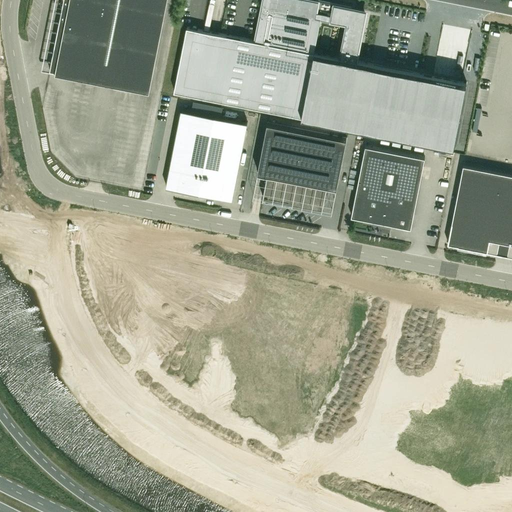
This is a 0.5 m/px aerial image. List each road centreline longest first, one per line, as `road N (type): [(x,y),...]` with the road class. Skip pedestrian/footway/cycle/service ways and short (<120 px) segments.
road 1 (unclassified): [(340,511),(201,448),(119,394),(62,303),(40,176)]
road 2 (unclassified): [(40,176),(77,196),(511,282)]
road 3 (unclassified): [(12,0),(8,25),(40,176)]
road 4 (primary): [(112,511),(73,487),(0,412)]
